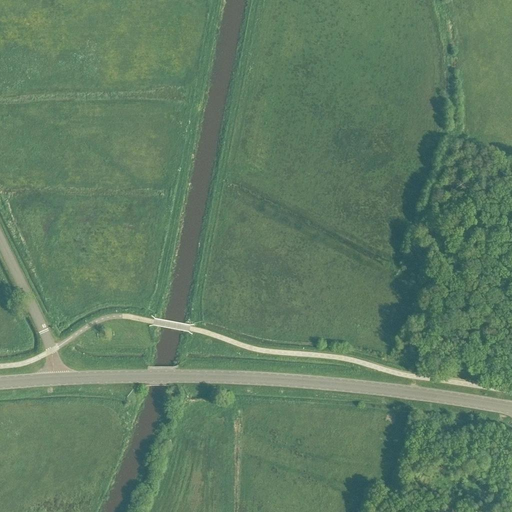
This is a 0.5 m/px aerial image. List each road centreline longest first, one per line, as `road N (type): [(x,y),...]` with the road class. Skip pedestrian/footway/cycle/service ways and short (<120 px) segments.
road 1 (tertiary): [(511,409),(379,389),(142,378)]
road 2 (unclassified): [(53,379),(42,324),(0,237)]
